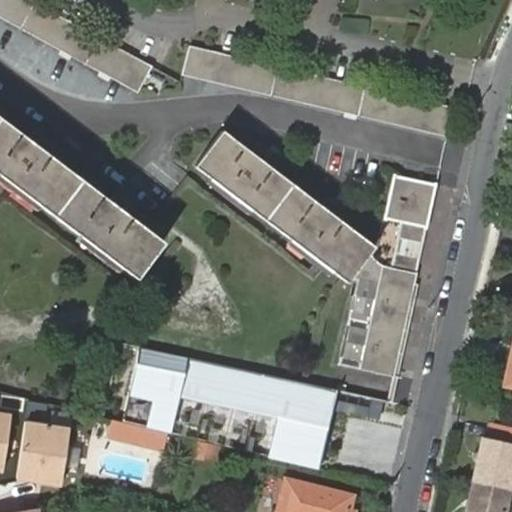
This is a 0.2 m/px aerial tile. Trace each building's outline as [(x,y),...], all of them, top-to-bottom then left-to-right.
[(0,0),(0,16),(137,91),(151,66),(29,0),(0,0)] [(189,45),(181,75),(446,136),(452,106),(189,45)] [(0,118),(0,176),(6,181),(38,205),(79,236),(119,266),(135,278),(162,242),(0,118)] [(338,363),(356,368),(394,376),(398,352),(403,330),(408,307),(415,272),(382,264),(379,262),(369,252),(374,246),(359,234),(318,204),(278,173),(237,142),(221,130),(194,166),(324,265),(345,281),(347,283),(351,276),(356,280),(340,355),(338,363)] [(394,174),(384,218),(426,227),(436,183),(394,174)] [(207,362),(114,341),(97,414),(195,438),(317,467),(323,442),(354,449),(356,440),(366,442),(376,435),(379,423),(383,423),(388,403),(207,362)] [(10,413),(0,411),(0,469),(1,470),(10,413)] [(69,427),(25,421),(16,477),(60,484),(69,427)] [(156,446),(159,431),(127,423),(124,438),(156,446)] [(473,479),(509,488),(511,474),(511,427),(493,423),(490,438),(483,437),(473,479)] [(284,479),(276,511),(351,511),(352,511),(347,510),(351,495),(284,479)] [(503,511),(509,488),(473,479),(465,511),(503,511)]
